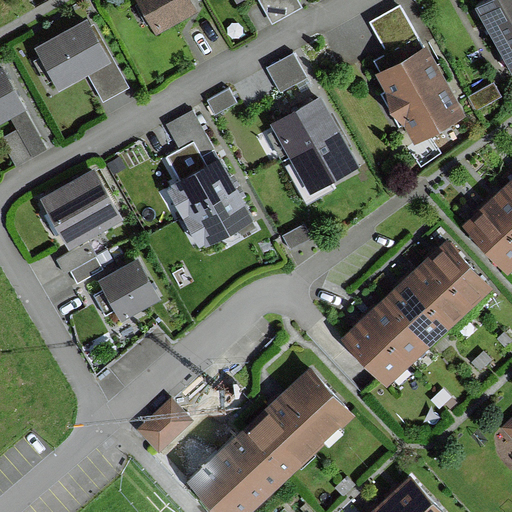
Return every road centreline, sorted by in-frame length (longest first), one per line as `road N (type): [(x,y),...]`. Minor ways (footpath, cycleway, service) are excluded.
road 1 (residential): [(0,203),(340,0)]
road 2 (residential): [(417,192),(299,280),(258,299),(107,425)]
road 3 (residential): [(107,425),(0,251)]
road 4 (residential): [(107,425),(4,511)]
